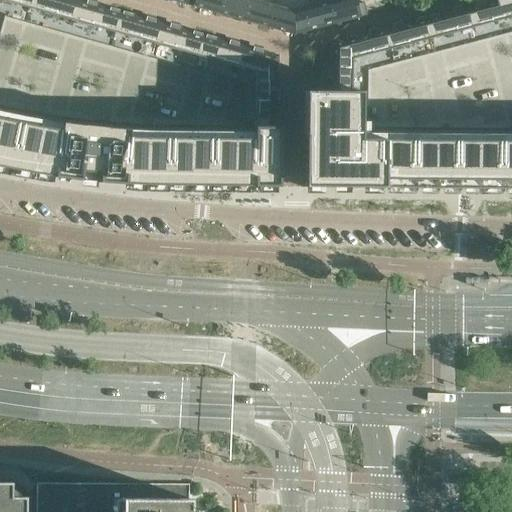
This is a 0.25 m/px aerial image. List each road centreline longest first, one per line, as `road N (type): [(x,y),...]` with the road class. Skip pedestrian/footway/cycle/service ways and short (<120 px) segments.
road 1 (residential): [(291,217),(0,186)]
road 2 (primary): [(265,311),(0,285)]
road 3 (residential): [(291,217),(511,224)]
road 4 (primary): [(0,388),(190,403)]
road 5 (primary): [(432,320),(265,311)]
road 6 (primary): [(190,403),(212,425),(264,439),(288,480)]
